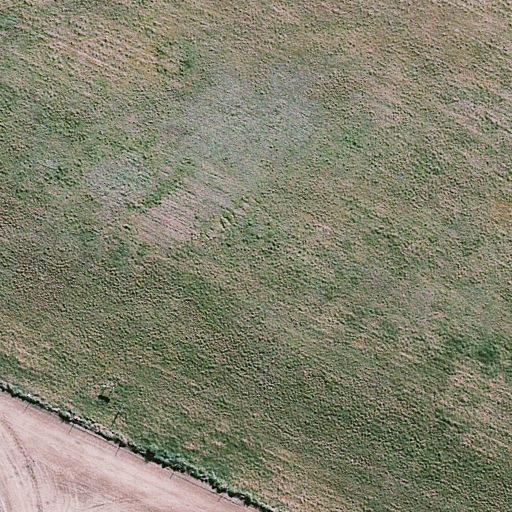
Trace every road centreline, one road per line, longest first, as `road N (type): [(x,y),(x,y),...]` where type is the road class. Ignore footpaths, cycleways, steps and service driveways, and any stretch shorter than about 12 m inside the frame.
road 1 (unknown): [(74,511),(167,301),(407,0)]
road 2 (unknown): [(0,223),(511,468)]
road 3 (unknown): [(511,87),(288,364),(223,511)]
road 4 (unknown): [(355,511),(0,347)]
